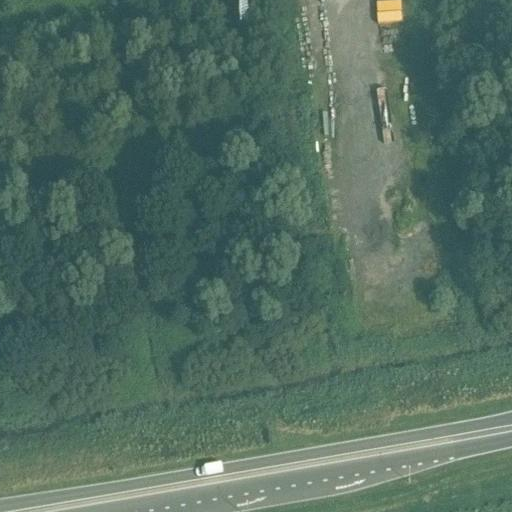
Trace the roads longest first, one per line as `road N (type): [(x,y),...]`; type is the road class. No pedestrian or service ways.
road 1 (trunk): [(455,439),(0,508)]
road 2 (trunk): [(104,511),(362,465),(455,439)]
